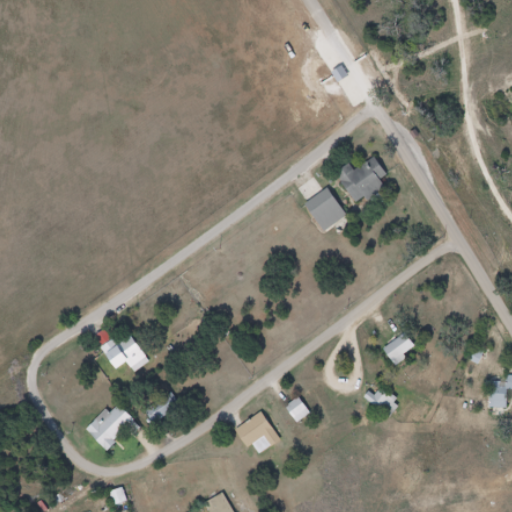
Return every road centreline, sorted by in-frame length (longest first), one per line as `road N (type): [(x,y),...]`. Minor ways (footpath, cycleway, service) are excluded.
road 1 (residential): [(132,465),(99,463),(70,438),(38,383),(47,352),(279,187),(374,108)]
road 2 (residential): [(132,465),(211,423),(457,244)]
road 3 (residential): [(511,305),(457,244),(374,108)]
